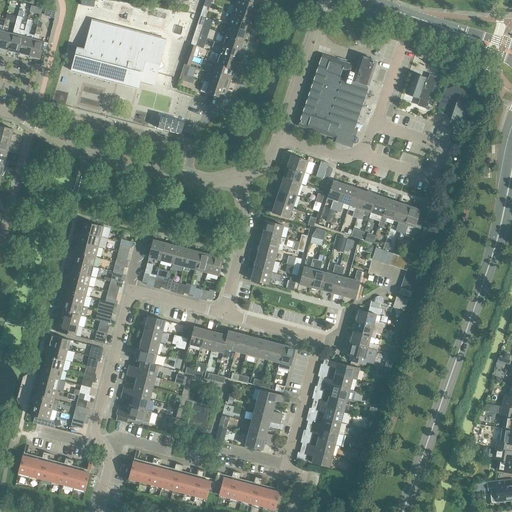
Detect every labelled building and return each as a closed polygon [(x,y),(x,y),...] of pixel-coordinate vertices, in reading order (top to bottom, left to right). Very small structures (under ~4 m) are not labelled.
[(252,0),(236,0),(235,5),(253,11),(257,1),(252,0)] [(235,5),(231,15),(250,21),(253,11),(235,5)] [(231,15),(228,25),(247,31),(250,21),(231,15)] [(8,50),(19,52),(24,31),(18,29),(22,17),(17,16),(14,28),(13,33),(8,50)] [(0,38),(0,47),(8,50),(13,33),(7,32),(10,19),(5,18),(2,31),(0,38)] [(29,55),(33,39),(34,36),(28,34),(32,20),(27,19),(24,31),(19,52),(20,53),(20,55),(23,56),(25,54),(29,55)] [(164,66),(161,60),(165,44),(150,40),(152,36),(92,20),(85,50),(77,48),(76,55),(75,55),(71,71),(116,82),(118,75),(139,81),(139,82),(154,86),(158,70),(164,66)] [(228,25),(225,34),(244,41),(247,31),(228,25)] [(33,39),(29,55),(30,55),(30,58),(34,59),(35,57),(40,58),(42,49),(46,50),(48,43),(38,40),(38,39),(39,40),(40,34),(39,34),(41,27),(37,26),(34,36),(33,39)] [(225,34),(222,44),(241,50),(244,41),(225,34)] [(199,58),(200,52),(195,50),(197,46),(191,44),(187,54),(193,56),(199,58)] [(222,44),(219,54),(237,60),(241,50),(222,44)] [(193,56),(187,54),(184,64),(190,65),(193,56)] [(219,54),(215,63),(234,70),(237,60),(219,54)] [(360,56),(357,66),(322,55),(298,126),(349,143),(376,61),(360,56)] [(215,63),(212,73),(231,79),(234,70),(215,63)] [(212,73),(209,83),(228,89),(231,79),(212,73)] [(421,107),(426,109),(437,77),(432,75),(431,78),(428,79),(412,73),(405,93),(419,98),(418,102),(419,102),(421,106),(421,107)] [(228,89),(209,83),(206,93),(224,99),(228,89)] [(450,88),(449,89),(444,87),(437,108),(446,111),(445,115),(447,116),(452,113),(453,114),(449,124),(458,127),(461,119),(463,119),(467,106),(465,106),(466,104),(466,103),(467,102),(467,101),(467,100),(467,99),(467,97),(466,95),(466,94),(465,93),(464,92),(463,91),(462,90),(461,89),(460,88),(458,88),(457,88),(456,87),(454,87),(453,88),(451,88),(450,88)] [(161,117),(158,128),(181,134),(184,123),(161,117)] [(0,125),(0,138),(10,141),(13,129),(0,125)] [(0,138),(0,150),(7,153),(10,141),(0,138)] [(291,155),(287,167),(304,173),(308,161),(291,155)] [(287,167),(283,178),(300,184),(304,173),(287,167)] [(329,181),(333,169),(327,167),(323,179),(329,181)] [(283,178),(280,190),(297,195),(300,184),(283,178)] [(329,181),(323,179),(320,187),(326,189),(329,181)] [(331,209),(335,211),(344,185),(333,181),(327,198),(334,200),(331,209)] [(343,203),(349,205),(355,188),(344,185),(335,211),(340,213),(343,203)] [(352,217),(357,218),(366,192),(355,188),(349,205),(355,207),(352,217)] [(280,190),(276,201),(293,207),(297,195),(280,190)] [(365,210),(371,212),(377,195),(366,192),(357,218),(362,220),(365,210)] [(318,194),(315,202),(321,204),(324,196),(318,194)] [(374,224),(379,226),(387,199),(377,195),(371,212),(377,214),(374,224)] [(387,218),(393,220),(398,203),(387,199),(379,226),(383,227),(387,218)] [(293,207),(276,201),(272,213),(289,218),(293,207)] [(321,204),(315,202),(313,210),(318,212),(321,204)] [(395,231),(400,233),(409,206),(398,203),(393,220),(399,222),(395,231)] [(409,206),(400,233),(405,234),(408,225),(420,229),(424,218),(418,216),(420,210),(409,206)] [(308,225),(313,227),(316,218),(310,216),(308,225)] [(266,221),(263,233),(280,237),(283,226),(266,221)] [(85,222),(82,231),(101,237),(104,226),(85,222)] [(311,237),(323,240),(326,231),(317,228),(311,237)] [(354,229),(351,236),(362,240),(364,232),(354,229)] [(80,239),(80,242),(99,247),(101,237),(82,231),(82,233),(80,234),(79,236),(80,239)] [(263,233),(260,245),(277,249),(281,250),(285,239),(280,237),(263,233)] [(301,234),(299,243),(305,244),(307,236),(301,234)] [(367,234),(365,241),(372,244),(375,236),(367,234)] [(338,244),(345,246),(347,238),(340,236),(338,244)] [(355,241),(347,239),(344,251),(347,252),(353,248),(355,241)] [(148,257),(160,260),(165,243),(153,240),(148,257)] [(80,242),(77,252),(96,257),(99,247),(80,242)] [(160,260),(172,263),(176,246),(165,243),(160,260)] [(260,245),(257,256),(274,261),(277,249),(260,245)] [(172,263),(184,266),(188,249),(176,246),(172,263)] [(372,259),(377,261),(381,250),(376,248),(372,259)] [(184,266),(195,270),(200,252),(188,249),(184,266)] [(377,261),(383,263),(387,251),(381,250),(377,261)] [(383,263),(389,265),(393,253),(387,251),(383,263)] [(77,252),(74,261),(93,266),(96,257),(77,252)] [(195,270),(207,273),(211,255),(200,252),(195,270)] [(389,265),(394,267),(398,255),(393,253),(389,265)] [(211,255),(207,273),(219,276),(223,258),(211,255)] [(394,267),(400,269),(404,257),(398,255),(394,267)] [(257,256),(254,268),(271,272),(274,261),(257,256)] [(400,269),(406,271),(410,259),(404,257),(400,269)] [(295,258),(293,266),(299,267),(301,259),(295,258)] [(299,284),(310,287),(317,260),(313,259),(310,269),(303,267),(299,284)] [(406,271),(404,276),(416,280),(421,263),(410,259),(406,271)] [(310,287),(321,290),(326,273),(320,271),(322,261),(317,260),(310,287)] [(74,261),(72,271),(91,276),(93,266),(74,261)] [(321,290),(332,293),(339,266),(335,265),(332,274),(326,273),(321,290)] [(332,293),(343,296),(348,279),(342,277),(344,267),(339,266),(332,293)] [(271,272),(254,268),(251,280),(268,284),(271,272)] [(348,279),(343,296),(355,299),(359,282),(362,272),(357,270),(354,280),(348,279)] [(72,271),(69,281),(88,286),(91,276),(72,271)] [(404,276),(402,282),(414,286),(416,280),(404,276)] [(290,277),(287,289),(293,291),(296,279),(290,277)] [(69,281),(67,291),(86,296),(88,286),(69,281)] [(402,282),(400,288),(412,292),(414,286),(402,282)] [(412,292),(400,288),(398,294),(410,297),(412,292)] [(67,291),(64,301),(89,307),(91,298),(86,296),(67,291)] [(396,296),(393,307),(404,311),(408,300),(396,296)] [(64,301),(62,311),(81,316),(86,317),(89,307),(64,301)] [(359,310),(356,321),(383,328),(384,323),(374,321),(376,314),(380,315),(381,309),(379,309),(380,304),(370,302),(369,306),(370,306),(368,312),(359,310)] [(62,311),(59,321),(78,326),(81,316),(62,311)] [(148,316),(145,328),(162,332),(165,321),(148,316)] [(78,326),(59,321),(56,331),(75,336),(78,326)] [(356,321),(353,332),(370,337),(372,331),(382,333),(383,328),(356,321)] [(189,344),(201,347),(205,330),(194,327),(189,344)] [(145,328),(142,339),(159,343),(162,332),(145,328)] [(183,329),(181,337),(187,339),(189,330),(183,329)] [(201,347),(212,350),(216,333),(205,330),(201,347)] [(97,331),(94,341),(105,344),(108,333),(97,331)] [(224,348),(235,351),(239,334),(228,331),(227,335),(228,336),(224,348)] [(353,332),(350,343),(377,350),(378,346),(369,343),(370,337),(353,332)] [(223,353),(224,348),(228,336),(227,335),(216,333),(212,350),(223,353)] [(235,351),(246,354),(250,337),(239,334),(235,351)] [(51,335),(49,345),(68,350),(70,340),(51,335)] [(185,347),(187,339),(181,337),(179,345),(185,347)] [(246,354),(257,357),(262,340),(250,337),(246,354)] [(142,339),(139,350),(156,354),(159,343),(142,339)] [(257,357),(268,360),(272,342),(262,340),(257,357)] [(268,360),(279,363),(284,345),(272,342),(268,360)] [(377,350),(350,343),(347,355),(364,359),(366,353),(376,355),(377,350)] [(49,345),(46,355),(65,360),(68,350),(49,345)] [(284,345),(279,363),(280,363),(278,369),(289,372),(295,348),(284,345)] [(96,355),(94,360),(100,362),(104,349),(92,346),(90,353),(96,355)] [(136,361),(141,363),(141,362),(154,365),(156,354),(139,350),(136,361)] [(176,359),(182,361),(184,352),(178,351),(176,359)] [(46,355),(43,365),(62,370),(65,360),(46,355)] [(179,369),(182,361),(176,359),(174,367),(179,369)] [(335,374),(352,379),(356,380),(359,368),(338,363),(324,359),(323,364),(336,368),(335,374)] [(129,365),(128,370),(155,377),(158,366),(154,365),(141,362),(141,363),(139,368),(129,365)] [(43,365),(41,375),(60,380),(62,370),(43,365)] [(185,373),(193,376),(195,370),(187,368),(185,373)] [(137,378),(135,384),(153,388),(155,377),(128,370),(127,375),(137,378)] [(195,370),(193,376),(201,378),(203,372),(195,370)] [(207,379),(215,381),(217,375),(209,373),(207,379)] [(231,379),(239,381),(240,375),(232,373),(231,379)] [(319,377),(318,382),(349,390),(352,379),(335,374),(333,380),(319,377)] [(41,375),(38,385),(57,390),(60,380),(41,375)] [(186,377),(178,375),(177,375),(175,383),(184,385),(186,377)] [(217,375),(215,381),(223,383),(225,378),(217,375)] [(240,375),(239,381),(247,383),(249,377),(240,375)] [(253,385),(261,387),(262,381),(254,379),(253,385)] [(262,381),(261,387),(269,389),(271,383),(262,381)] [(331,390),(329,396),(346,401),(349,390),(318,382),(317,387),(331,390)] [(124,388),(123,392),(150,399),(153,388),(135,384),(134,390),(124,388)] [(38,385),(36,395),(55,400),(57,390),(38,385)] [(275,390),(283,393),(285,387),(276,385),(275,390)] [(251,400),(257,401),(274,406),(276,399),(285,402),(287,397),(277,394),(254,388),(251,400)] [(131,400),(129,406),(147,411),(150,399),(123,392),(121,397),(131,400)] [(84,400),(85,394),(80,393),(79,396),(76,405),(85,407),(87,401),(84,400)] [(511,408),(511,393),(511,397),(504,395),(502,407),(511,408)] [(33,405),(52,410),(56,411),(59,401),(55,400),(36,395),(33,405)] [(314,399),(312,404),(343,412),(346,401),(329,396),(327,402),(314,399)] [(257,401),(254,412),(281,419),(282,414),(272,412),(274,406),(257,401)] [(325,412),(323,418),(341,423),(343,412),(312,404),(311,409),(325,412)] [(52,410),(33,405),(30,415),(49,420),(52,410)] [(147,411),(129,406),(128,412),(118,410),(117,415),(127,417),(126,417),(149,423),(152,412),(147,411)] [(503,428),(506,429),(511,429),(511,408),(502,407),(495,406),(494,412),(500,413),(500,415),(505,415),(503,428)] [(254,412),(251,423),(268,428),(270,421),(280,424),(281,419),(254,412)] [(227,428),(229,418),(221,416),(219,426),(227,428)] [(308,421),(307,426),(338,434),(341,423),(323,418),(322,424),(308,421)] [(251,423),(248,434),(275,441),(276,436),(266,434),(268,428),(251,423)] [(173,427),(167,426),(165,432),(171,434),(172,434),(173,427)] [(223,442),(227,428),(219,426),(215,440),(223,442)] [(319,434),(317,440),(335,445),(338,434),(307,426),(305,431),(319,434)] [(511,429),(506,429),(503,442),(496,441),(495,448),(511,450),(511,444),(511,429)] [(275,441),(248,434),(245,445),(262,450),(264,444),(274,446),(275,441)] [(302,443),(301,448),(332,456),(335,445),(317,440),(316,447),(302,443)] [(18,473),(30,476),(34,458),(26,456),(29,446),(26,445),(23,456),(18,473)] [(332,456),(301,448),(300,453),(313,456),(312,463),(329,467),(332,456)] [(511,450),(495,448),(493,458),(498,459),(497,470),(511,472),(511,450)] [(128,479),(140,482),(144,464),(136,462),(139,451),(136,450),(136,451),(133,461),(128,479)] [(30,476),(41,479),(45,461),(34,458),(30,476)] [(41,479),(52,482),(56,464),(45,461),(41,479)] [(78,470),(74,487),(85,490),(90,473),(97,475),(100,464),(89,461),(86,472),(78,470)] [(52,482),(63,484),(67,467),(56,464),(52,482)] [(140,482),(151,484),(155,467),(144,464),(140,482)] [(63,484),(74,487),(78,470),(67,467),(63,484)] [(151,484),(162,487),(166,470),(155,467),(151,484)] [(162,487),(173,490),(177,473),(166,470),(162,487)] [(173,490),(184,493),(188,476),(177,473),(173,490)] [(219,495),(230,498),(235,481),(224,478),(225,475),(224,475),(222,484),(221,484),(219,495)] [(184,493),(195,496),(199,479),(188,476),(184,493)] [(208,492),(211,482),(212,479),(211,478),(210,481),(199,479),(195,496),(206,499),(208,492)] [(268,489),(263,507),(275,509),(279,492),(281,486),(282,482),(282,481),(279,480),(276,491),(268,489)] [(503,480),(485,482),(485,485),(488,485),(488,489),(490,489),(491,502),(511,499),(511,485),(504,487),(503,480)] [(230,498),(241,501),(246,483),(235,481),(230,498)] [(208,492),(219,495),(221,484),(211,482),(208,492)] [(241,501),(252,504),(257,486),(246,483),(241,501)] [(252,504),(263,507),(268,489),(257,486),(252,504)]
